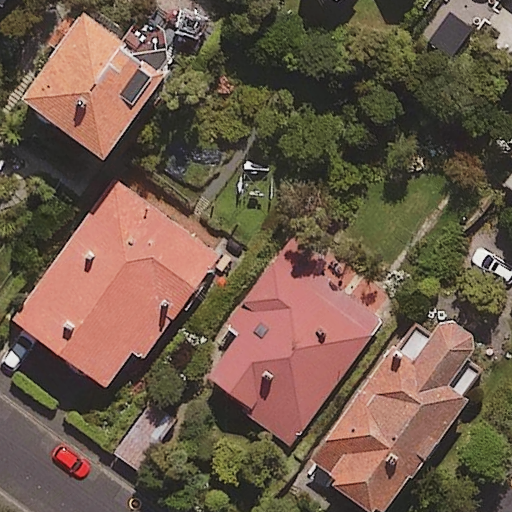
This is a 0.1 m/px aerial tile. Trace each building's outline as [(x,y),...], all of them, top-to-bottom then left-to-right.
[(500,0),(455,0),(439,23),(468,44),(500,0)] [(132,44),(75,6),(50,44),(62,52),(29,102),(118,161),(190,53),(145,24),(132,44)] [(222,261),(116,184),(18,320),(113,389),(139,353),(150,361),(222,261)] [(329,265),(294,240),(231,327),(243,336),(211,381),(297,444),(385,322),(321,276),(329,265)] [(368,511),(395,511),(481,401),(473,395),(504,356),(437,305),(317,462),(346,485),(341,491),(368,511)] [(174,425),(150,408),(117,454),(140,471),(174,425)]
